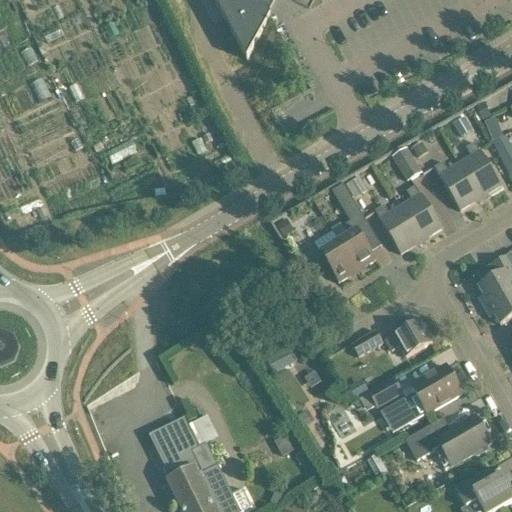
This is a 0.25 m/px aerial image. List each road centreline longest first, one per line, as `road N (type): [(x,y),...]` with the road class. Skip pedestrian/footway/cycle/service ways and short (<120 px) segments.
road 1 (unclassified): [(511,51),(55,318)]
road 2 (residential): [(511,429),(433,293)]
road 3 (residential): [(433,293),(427,276),(441,256),(511,214)]
road 4 (primary): [(89,511),(33,403)]
